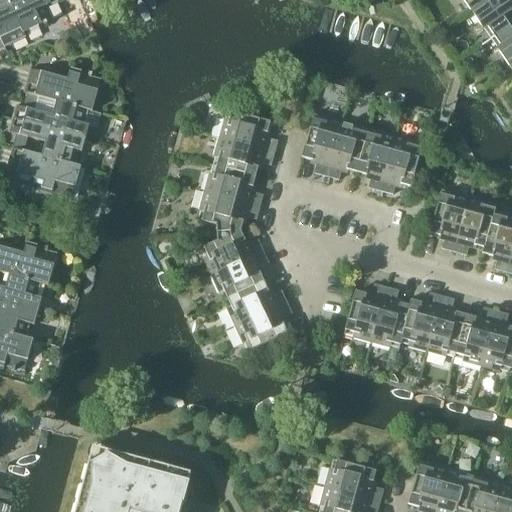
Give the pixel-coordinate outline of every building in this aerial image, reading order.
[(0,0),(0,13),(29,0),(0,0)] [(48,26),(48,24),(53,21),(46,7),(51,5),(54,6),(57,5),(59,0),(58,0),(29,0),(0,13),(0,40),(4,49),(12,45),(25,39),(23,35),(42,26),(43,28),(48,26)] [(488,0),(462,0),(471,12),(488,0)] [(495,38),(511,26),(511,1),(511,0),(488,0),(471,12),(485,31),(488,29),(495,38)] [(511,26),(495,38),(501,48),(498,50),(511,69),(511,68),(511,26)] [(30,71),(29,73),(23,94),(27,95),(28,96),(38,98),(89,112),(93,114),(102,81),(97,80),(98,78),(89,75),(88,77),(82,76),(82,74),(71,71),(68,81),(30,71)] [(85,126),(89,112),(38,98),(38,99),(35,109),(25,106),(28,96),(27,95),(23,110),(15,108),(15,109),(12,118),(12,120),(85,141),(89,127),(85,126)] [(38,99),(28,96),(25,106),(35,109),(38,99)] [(220,140),(274,155),(278,143),(266,140),(270,124),(232,114),(229,123),(225,122),(220,140)] [(327,178),(342,123),(323,118),(321,123),(313,120),(302,159),(318,163),(314,175),(327,178)] [(82,154),(85,141),(12,120),(8,133),(27,139),(45,144),(41,158),(73,167),(77,153),(82,154)] [(342,123),(327,178),(339,181),(342,170),(357,174),(368,135),(359,133),(360,128),(342,123)] [(375,137),(368,135),(357,174),(372,178),(368,189),(381,193),(396,138),(377,133),(375,137)] [(396,138),(381,193),(393,196),(396,184),(411,189),(422,150),(413,148),(414,143),(396,138)] [(274,155),(220,140),(214,159),(219,160),(217,168),(256,179),(260,164),(271,167),(274,155)] [(23,153),(26,144),(15,141),(13,150),(23,153)] [(23,153),(13,150),(12,150),(6,173),(44,184),(41,195),(51,198),(52,195),(59,197),(58,199),(67,202),(68,200),(72,201),(81,169),(73,167),(41,158),(23,153)] [(210,176),(205,194),(260,209),(263,197),(252,193),(256,179),(217,168),(215,177),(210,176)] [(260,209),(205,194),(198,222),(216,226),(217,235),(241,233),(245,218),(257,221),(260,209)] [(454,254),(469,199),(450,194),(449,199),(440,196),(430,234),(445,239),(442,250),(454,254)] [(469,199),(454,254),(466,257),(469,245),(484,249),(494,216),(495,211),(486,209),(488,204),(469,199)] [(494,216),(484,249),(482,255),(498,259),(494,271),(507,274),(511,254),(511,215),(503,213),(502,218),(494,216)] [(241,233),(217,235),(218,243),(204,249),(208,257),(204,259),(212,277),(264,253),(258,242),(247,247),(241,233)] [(24,255),(0,247),(0,273),(9,276),(41,285),(49,287),(57,255),(53,253),(54,251),(45,249),(44,251),(37,249),(38,247),(27,244),(24,255)] [(264,253),(212,277),(220,294),(225,292),(228,300),(264,284),(258,270),(269,265),(264,253)] [(37,299),(41,285),(9,276),(5,289),(0,287),(0,302),(38,313),(42,300),(37,299)] [(264,284),(228,300),(231,308),(227,310),(235,328),(287,304),(282,292),(271,297),(264,284)] [(372,343),(387,289),(374,286),(371,297),(356,293),(345,331),(354,334),(353,338),(372,343)] [(398,292),(387,289),(372,343),(390,348),(392,344),(400,346),(401,342),(409,308),(395,304),(398,292)] [(411,302),(409,308),(401,342),(409,344),(408,348),(427,353),(442,298),(429,294),(426,306),(411,302)] [(454,301),(442,298),(427,353),(446,358),(447,354),(455,356),(466,317),(451,313),(454,301)] [(0,302),(0,331),(26,338),(30,326),(34,327),(38,313),(0,302)] [(292,315),(287,304),(235,328),(243,345),(248,343),(252,351),(288,335),(281,321),(292,315)] [(480,321),(466,317),(455,356),(463,358),(462,363),(481,368),(496,313),(484,309),(480,321)] [(509,370),(511,360),(511,329),(505,327),(508,316),(496,313),(481,368),(500,373),(501,368),(509,370)] [(34,340),(26,338),(0,331),(0,369),(4,370),(4,368),(11,370),(10,372),(19,375),(20,372),(25,374),(34,340)] [(357,368),(355,375),(362,377),(364,369),(357,368)] [(446,389),(443,398),(449,399),(451,390),(446,389)] [(181,511),(183,505),(191,475),(167,469),(166,470),(169,470),(166,480),(149,475),(151,466),(153,466),(154,465),(106,453),(106,454),(108,454),(107,460),(97,466),(91,465),(92,462),(90,462),(78,509),(79,509),(80,507),(89,509),(88,511),(181,511)] [(372,488),(376,473),(337,463),(335,471),(330,470),(325,489),(380,503),(383,491),(372,488)] [(428,470),(419,467),(408,506),(424,510),(423,511),(436,511),(448,470),(429,465),(428,470)] [(465,511),(474,482),(465,480),(467,475),(448,470),(436,511),(465,511)] [(494,511),(502,485),(483,480),(482,485),(474,482),(465,511),(494,511)] [(511,511),(511,487),(502,485),(494,511),(511,511)] [(377,511),(380,503),(325,489),(320,507),(325,509),(323,511),(377,511)]
